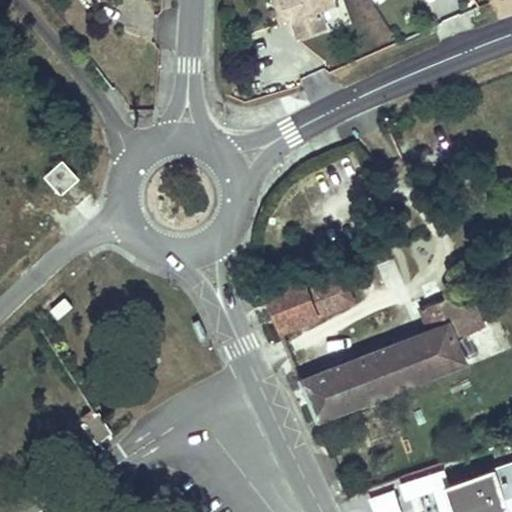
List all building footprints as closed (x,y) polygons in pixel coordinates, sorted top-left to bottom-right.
[(333,6),(331,0),(286,0),(280,2),(288,24),(292,22),(298,38),(325,29),(318,11),(333,6)] [(74,179),(61,165),(47,179),(60,192),(74,179)] [(431,243),(415,249),(420,265),(437,259),(431,243)] [(265,294),(283,332),(358,302),(346,274),(337,277),(332,267),(265,294)] [(303,382),(318,420),(454,367),(446,345),(483,330),(468,291),(425,308),(433,332),(303,382)] [(139,351),(149,366),(160,359),(150,344),(139,351)] [(98,408),(81,420),(93,439),(111,427),(98,408)] [(511,511),(511,456),(433,487),(440,511),(511,511)] [(402,511),(395,488),(369,495),(373,511),(402,511)] [(403,502),(406,511),(433,511),(427,493),(403,502)]
